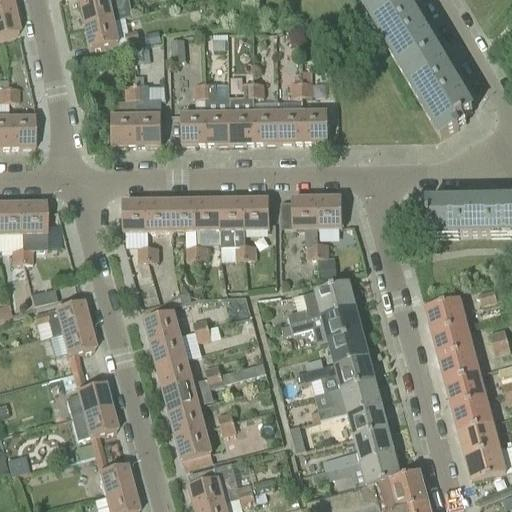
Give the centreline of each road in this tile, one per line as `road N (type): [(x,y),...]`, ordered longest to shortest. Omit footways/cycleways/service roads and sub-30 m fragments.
road 1 (residential): [(454,511),(354,181)]
road 2 (residential): [(163,511),(83,184)]
road 3 (residential): [(83,184),(354,181)]
road 4 (residential): [(83,184),(40,0)]
road 5 (residential): [(354,181),(444,179),(511,154)]
road 6 (residential): [(511,131),(440,0)]
